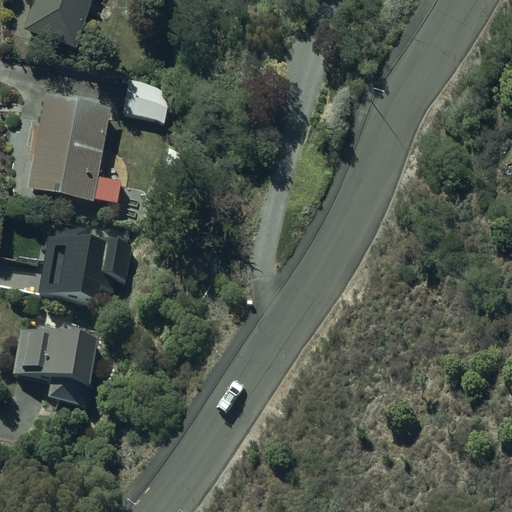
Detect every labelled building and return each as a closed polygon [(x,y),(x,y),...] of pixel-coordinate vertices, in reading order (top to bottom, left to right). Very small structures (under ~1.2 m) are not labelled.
[(33,0),(22,33),(73,50),(89,0),(33,0)] [(170,92),(127,83),(119,118),(163,127),(170,92)] [(108,114),(42,100),(24,193),(92,207),(93,203),(116,207),(120,187),(95,182),(108,114)] [(53,243),(47,242),(37,298),(95,308),(100,281),(123,284),(128,254),(90,247),(90,248),(82,247),(85,233),(56,229),(53,243)] [(58,340),(18,332),(10,379),(48,385),(44,403),(85,411),(89,390),(86,390),(94,347),(78,344),(79,340),(59,336),(58,340)]
